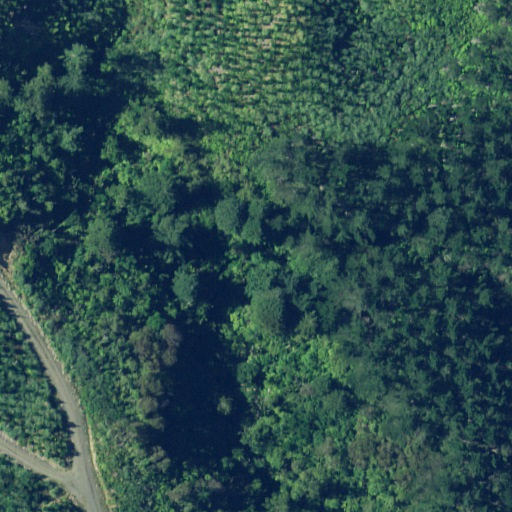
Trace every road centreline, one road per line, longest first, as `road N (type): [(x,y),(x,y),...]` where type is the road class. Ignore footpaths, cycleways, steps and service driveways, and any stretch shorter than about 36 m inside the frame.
road 1 (track): [(80,474),(0,281)]
road 2 (track): [(94,511),(80,474),(0,433)]
